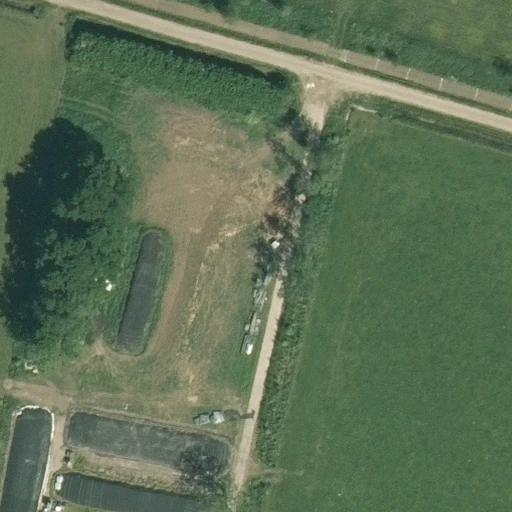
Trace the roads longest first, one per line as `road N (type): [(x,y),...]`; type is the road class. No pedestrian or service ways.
road 1 (track): [(60,0),(511,128)]
road 2 (track): [(232,511),(320,108)]
road 3 (track): [(15,511),(31,428),(241,466)]
road 4 (track): [(21,479),(178,511)]
